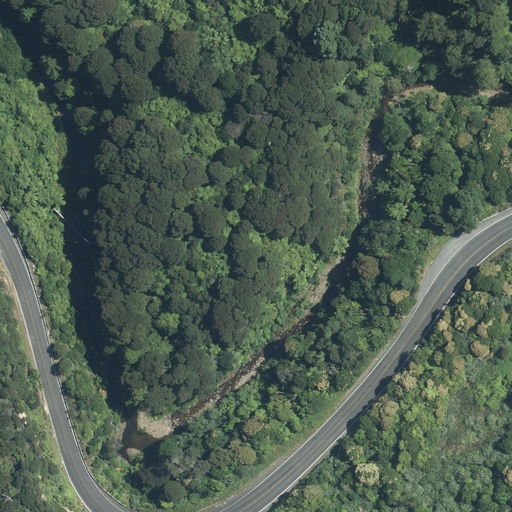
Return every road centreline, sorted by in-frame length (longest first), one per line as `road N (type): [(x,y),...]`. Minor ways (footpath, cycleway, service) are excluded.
road 1 (secondary): [(238,511),(333,428),(472,256),(511,224)]
road 2 (secondary): [(0,233),(64,440),(81,483),(104,511)]
